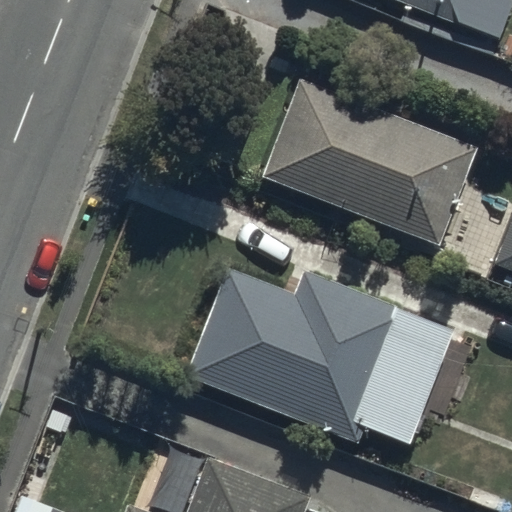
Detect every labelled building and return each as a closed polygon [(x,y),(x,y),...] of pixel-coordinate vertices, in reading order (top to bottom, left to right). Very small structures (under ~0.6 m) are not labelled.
[(511,0),(408,0),(504,37),(511,15),(511,0)] [(297,79),(261,168),(441,240),(477,152),(297,79)] [(511,208),(480,262),(511,274),(511,208)] [(181,377),(384,458),(433,338),(230,257),(181,377)] [(127,511),(303,511),(309,497),(207,462),(189,511),(160,511),(131,502),(127,511)]
